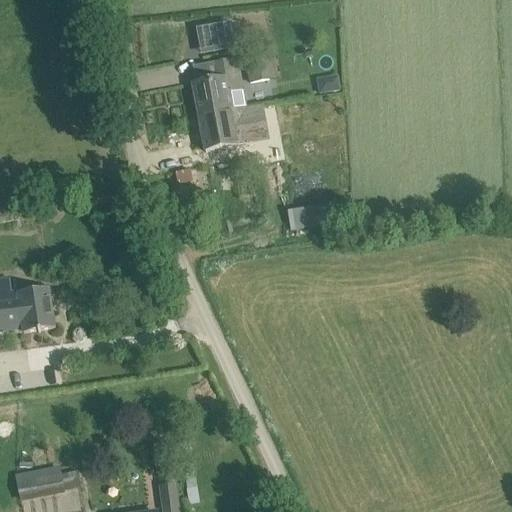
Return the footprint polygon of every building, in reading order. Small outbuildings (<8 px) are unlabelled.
[(271,58),(246,63),(247,68),(250,83),(250,85),(275,80),(271,58)] [(199,118),(232,112),(245,110),(241,93),(242,92),(237,61),(215,65),(219,83),(194,87),(199,118)] [(338,77),(316,81),(319,95),(340,91),(338,77)] [(232,112),(199,118),(206,153),(252,145),(249,128),(235,131),(232,112)] [(190,170),(176,174),(179,186),(193,182),(190,170)] [(16,204),(0,207),(0,224),(19,221),(16,204)] [(289,211),(293,231),(332,224),(329,204),(289,211)] [(9,280),(0,281),(0,333),(23,330),(24,334),(55,329),(49,291),(18,296),(12,297),(9,280)] [(59,467),(17,477),(21,499),(80,487),(77,472),(63,476),(59,467)] [(159,484),(177,483),(176,468),(158,470),(159,484)] [(161,488),(164,511),(178,511),(175,486),(161,488)]
